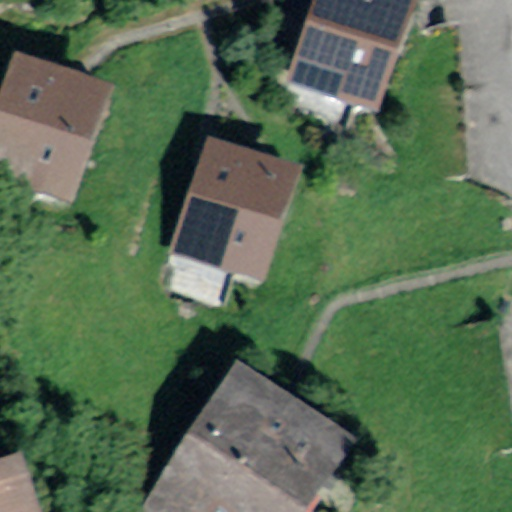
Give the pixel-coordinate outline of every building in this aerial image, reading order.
[(294,0),(273,61),(366,95),(395,13),(358,0),(331,0),(330,4),(319,0),(294,0)] [(398,32),(408,184),(463,180),(453,29),(398,32)] [(60,190),(92,104),(24,79),(0,145),(0,197),(29,208),(38,182),(60,190)] [(280,184),(218,163),(182,266),(232,283),(238,265),(251,270),(280,184)] [(285,511),(322,457),(238,401),(171,501),(187,511),(285,511)] [(0,486),(0,511),(21,511),(12,482),(0,486)]
